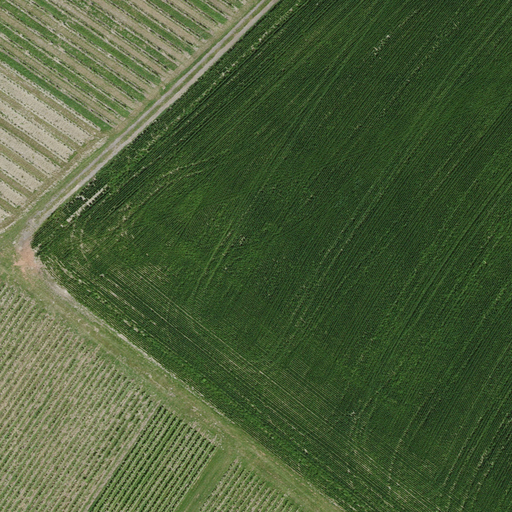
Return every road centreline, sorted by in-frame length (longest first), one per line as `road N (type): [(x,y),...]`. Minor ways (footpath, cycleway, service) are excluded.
road 1 (track): [(331,511),(2,256)]
road 2 (track): [(270,0),(2,256)]
